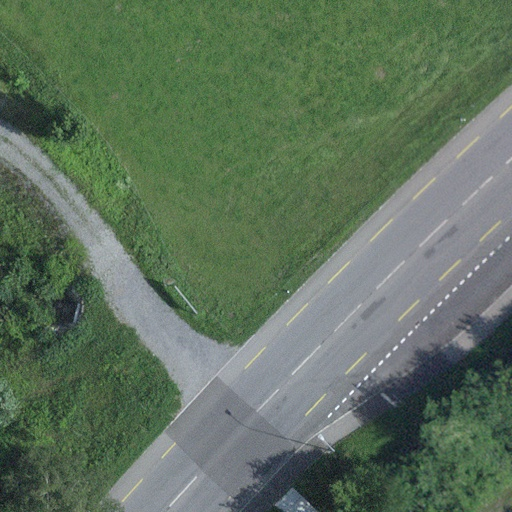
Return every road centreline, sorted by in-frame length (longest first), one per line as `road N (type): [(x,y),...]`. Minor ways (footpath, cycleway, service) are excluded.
road 1 (primary): [(511,158),(238,431),(168,511)]
road 2 (track): [(238,431),(104,248),(0,142)]
